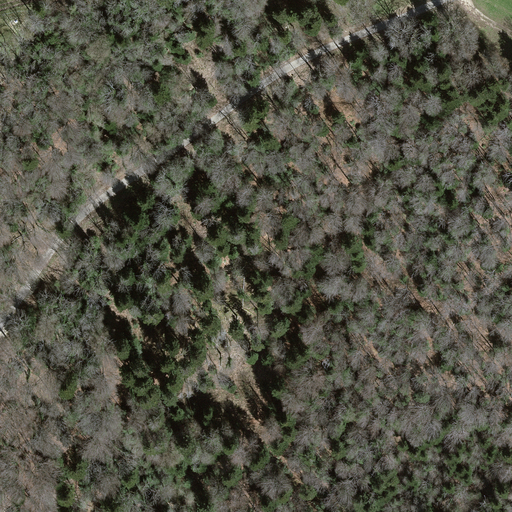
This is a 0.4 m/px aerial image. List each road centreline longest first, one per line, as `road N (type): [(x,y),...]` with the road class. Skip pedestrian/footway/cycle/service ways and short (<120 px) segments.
road 1 (track): [(443,0),(300,62),(126,183),(62,243),(0,327)]
road 2 (track): [(511,334),(418,296),(362,237)]
road 3 (track): [(374,511),(286,464),(260,434)]
